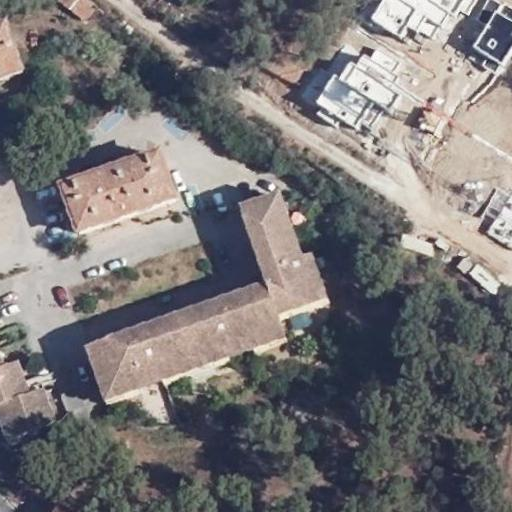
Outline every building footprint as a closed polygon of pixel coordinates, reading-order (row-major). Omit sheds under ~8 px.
[(93,3),(89,0),(64,0),(82,16),(93,3)] [(8,24),(0,26),(0,78),(24,71),(8,24)] [(163,155),(66,189),(81,234),(178,200),(163,155)] [(126,350),(122,339),(88,350),(106,405),(141,394),(137,382),(161,374),(165,385),(180,380),(177,371),(195,365),(214,359),(217,368),(231,363),(227,351),(251,343),(255,354),(271,348),(268,340),(286,334),(282,320),(330,305),(319,272),(328,269),(322,255),(314,257),(291,193),(252,207),(263,240),(271,237),(280,262),(283,272),(290,269),(293,279),(287,282),(288,287),(281,289),(279,284),(236,299),(240,311),(216,319),(212,307),(146,330),(149,343),(126,350)] [(273,264),(280,262),(271,237),(263,240),(273,264)] [(283,272),(280,262),(273,264),(279,284),(281,289),(288,287),(287,282),(283,272)] [(283,272),(287,282),(293,279),(290,269),(283,272)] [(339,301),(328,269),(319,272),(330,305),(339,301)] [(236,299),(212,307),(216,319),(240,311),(236,299)] [(146,330),(122,339),(126,350),(149,343),(146,330)] [(289,342),(286,334),(268,340),(271,348),(289,342)] [(0,418),(7,440),(57,423),(46,390),(31,395),(19,362),(5,367),(0,352),(0,418)] [(197,374),(217,368),(214,359),(195,365),(197,374)] [(180,380),(197,374),(195,365),(177,371),(180,380)]
